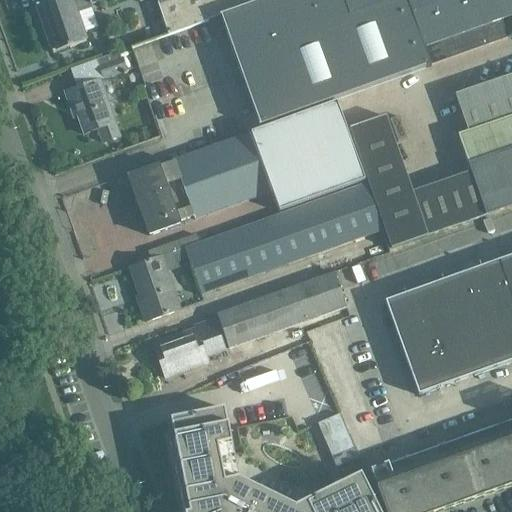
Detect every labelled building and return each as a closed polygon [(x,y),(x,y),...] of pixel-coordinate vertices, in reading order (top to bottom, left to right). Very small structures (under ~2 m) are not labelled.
[(268,0),(56,0),(36,7),(52,55),(86,43),(74,11),(105,0),(137,0),(139,4),(151,0),(156,0),(168,36),(220,18),(268,0)] [(511,13),(511,0),(268,0),(220,18),(260,129),(511,37),(511,24),(508,14),(511,13)] [(95,61),(102,81),(137,69),(130,49),(95,61)] [(144,81),(158,76),(153,61),(139,65),(144,81)] [(511,76),(454,97),(467,133),(457,137),(462,151),(470,174),(412,194),(385,118),(349,130),(390,250),(485,217),(511,208),(511,76)] [(122,137),(102,81),(65,94),(70,109),(74,108),(84,136),(98,131),(102,144),(122,137)] [(248,135),(269,194),(275,211),(361,180),(334,105),(248,135)] [(269,194),(248,135),(173,162),(174,166),(184,191),(193,217),(195,221),(269,194)] [(193,217),(184,191),(174,166),(160,171),(159,167),(128,179),(138,208),(149,237),(179,226),(178,223),(193,217)] [(201,296),(382,232),(365,186),(184,250),(201,296)] [(511,257),(498,263),(460,276),(422,290),(385,304),(402,351),(418,397),(456,383),(494,370),(511,363),(511,257)] [(146,324),(179,312),(160,259),(130,269),(140,297),(137,298),(146,324)] [(165,380),(208,365),(205,359),(346,310),(334,274),(216,316),(218,321),(194,329),(195,332),(154,347),(165,380)] [(173,437),(168,437),(182,507),(183,511),(377,511),(367,490),(360,476),(294,509),(238,482),(224,410),(170,420),(173,437)] [(354,449),(339,415),(317,425),(331,458),(354,449)] [(511,421),(387,467),(370,473),(376,490),(383,511),(447,511),(511,489),(511,421)]
